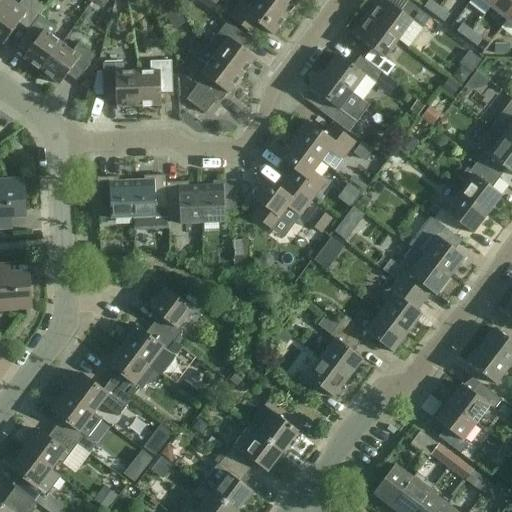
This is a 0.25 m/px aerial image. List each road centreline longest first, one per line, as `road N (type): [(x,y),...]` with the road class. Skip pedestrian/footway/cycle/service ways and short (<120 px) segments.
road 1 (residential): [(50,127),(69,141),(172,140),(195,154),(236,153),(341,0)]
road 2 (residential): [(296,505),(344,439),(377,406),(404,395),(511,258)]
road 3 (residential): [(0,416),(67,324),(50,127)]
